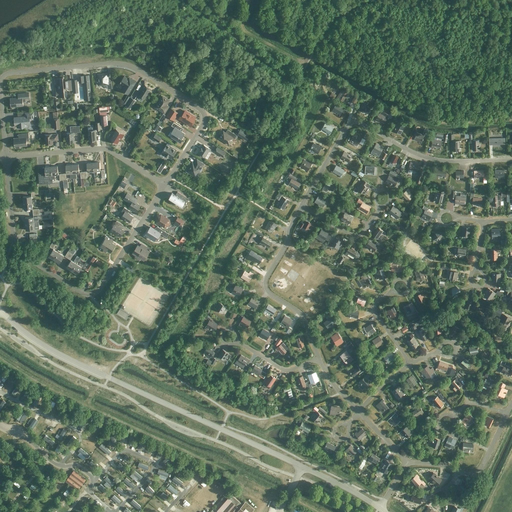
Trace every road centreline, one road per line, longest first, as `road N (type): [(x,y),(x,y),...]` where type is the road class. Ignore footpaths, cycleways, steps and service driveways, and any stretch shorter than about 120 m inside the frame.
road 1 (tertiary): [(379,507),(75,362),(0,311)]
road 2 (residential): [(5,156),(17,250),(87,294),(98,291),(164,185)]
road 3 (residential): [(164,185),(202,126),(199,108),(122,63),(0,78)]
road 4 (residential): [(319,358),(299,312),(264,288),(300,205)]
road 5 (residential): [(511,159),(432,160),(356,121),(347,125)]
road 6 (residential): [(164,185),(107,149),(5,156)]
